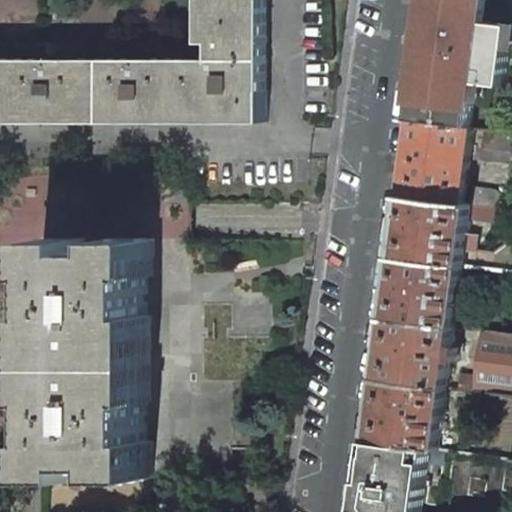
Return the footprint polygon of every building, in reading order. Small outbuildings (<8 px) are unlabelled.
[(216,59),(0,58),(0,121),(268,122),(267,0),(205,0),(205,42),(216,42),(216,59)] [(489,0),(428,0),(418,77),(427,78),(426,93),(416,91),(413,121),(472,128),(478,83),(507,86),(511,43),(511,25),(486,22),(489,0)] [(403,196),(465,204),(475,128),(472,128),(413,121),(403,196)] [(511,133),(487,131),(484,157),(511,161),(511,133)] [(497,190),(474,187),(472,205),(491,207),(507,209),(508,200),(497,190)] [(465,204),(403,196),(395,257),(465,266),(467,250),(477,251),(479,235),(469,234),(472,205),(465,204)] [(507,209),(491,207),(490,220),(497,221),(496,232),(508,233),(511,210),(507,209)] [(83,239),(43,239),(43,276),(50,276),(50,440),(43,440),(43,478),(83,478),(83,479),(84,479),(84,466),(112,466),(112,479),(113,478),(153,478),(153,440),(146,440),(147,276),(154,276),(153,239),(113,239),(113,238),(112,238),(112,251),(84,251),(84,238),(83,238),(83,239)] [(465,266),(395,257),(387,317),(457,327),(465,266)] [(457,327),(387,317),(379,378),(449,387),(457,327)] [(511,333),(484,330),(478,376),(461,373),(459,389),(511,395),(511,333)] [(449,387),(379,378),(371,438),(432,447),(441,449),(449,387)] [(423,511),(432,447),(371,438),(361,511),(423,511)]
